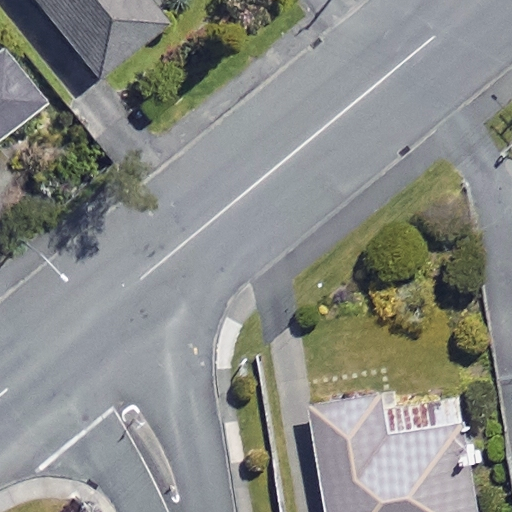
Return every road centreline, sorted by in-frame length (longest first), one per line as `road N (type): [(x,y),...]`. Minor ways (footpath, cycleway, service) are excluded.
road 1 (tertiary): [(63,343),(479,0)]
road 2 (residential): [(170,511),(120,398),(63,343)]
